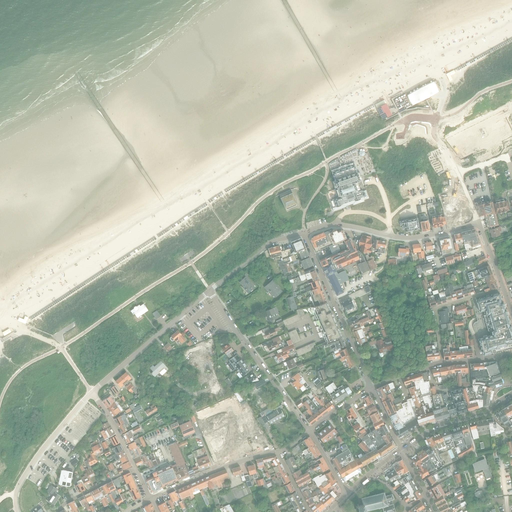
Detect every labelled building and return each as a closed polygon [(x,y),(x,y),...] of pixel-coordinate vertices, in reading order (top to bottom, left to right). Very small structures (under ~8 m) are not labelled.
[(433,82),(407,95),(412,104),(438,91),(433,82)] [(385,105),(379,109),(383,118),(390,115),(385,105)] [(511,132),(504,117),(454,142),(461,156),(511,132)] [(345,206),(352,203),(353,204),(364,201),(363,199),(368,197),(365,190),(363,191),(356,172),(354,165),(332,173),(334,180),(331,181),(337,197),(332,199),(335,207),(332,208),(333,211),(345,206)] [(285,208),(296,203),(290,189),(279,194),(285,208)] [(461,222),(470,219),(460,193),(453,196),(453,194),(450,195),(451,197),(444,199),(448,210),(449,225),(457,224),(456,223),(460,221),(461,222)] [(499,200),(502,212),(506,211),(509,210),(507,200),(504,201),(503,199),(499,200)] [(495,214),(495,213),(502,212),(499,200),(495,201),(496,203),(493,204),(494,208),(495,214)] [(495,214),(494,208),(492,208),(490,202),(481,204),(481,201),(474,203),(479,217),(482,216),(487,215),(490,227),(498,225),(495,213),(495,214)] [(446,224),(445,222),(444,216),(431,219),(433,228),(443,226),(443,224),(446,224)] [(417,218),(400,221),(400,225),(402,225),(403,229),(404,229),(405,231),(419,229),(417,218)] [(422,231),(429,230),(427,220),(427,218),(423,219),(423,221),(420,222),(422,231)] [(492,237),(499,235),(498,232),(501,231),(500,227),(490,230),(492,237)] [(320,250),(328,246),(345,239),(343,234),(343,233),(342,231),(341,230),(335,232),(334,230),(332,231),(331,229),(324,232),(313,236),(313,237),(311,238),(311,240),(314,247),(316,246),(317,249),(319,248),(320,250)] [(463,242),(464,243),(465,249),(475,246),(480,244),(475,230),(475,229),(471,230),(461,233),(462,241),(463,240),(463,241),(463,242)] [(462,241),(461,233),(454,235),(456,242),(454,243),(456,251),(459,250),(457,242),(460,241),(461,242),(463,242),(463,241),(463,240),(462,241)] [(359,251),(366,252),(366,251),(370,252),(371,249),(368,249),(371,245),(371,243),(371,239),(370,239),(371,236),(362,234),(362,237),(361,237),(359,240),(358,242),(359,246),(360,247),(359,251)] [(439,238),(442,255),(450,251),(451,249),(449,236),(439,238)] [(319,260),(322,266),(327,276),(327,275),(329,281),(345,273),(344,271),(337,275),(337,274),(338,274),(337,273),(336,271),(335,272),(334,269),(337,268),(338,269),(342,267),(342,268),(346,266),(355,262),(355,261),(359,260),(360,263),(358,264),(363,273),(370,270),(365,261),(361,253),(358,250),(356,251),(354,246),(354,247),(350,239),(350,238),(349,237),(345,239),(328,246),(332,255),(330,256),(330,257),(326,259),(325,258),(319,260)] [(300,238),(291,242),(291,243),(293,247),(295,254),(298,253),(306,249),(301,239),(302,238),(300,238)] [(378,248),(377,252),(378,252),(384,253),(386,241),(379,240),(378,248)] [(419,258),(424,257),(423,250),(421,251),(420,243),(412,245),(413,252),(418,252),(419,258)] [(279,246),(269,248),(271,257),(277,256),(281,255),(280,251),(279,246)] [(306,249),(298,253),(301,259),(308,256),(306,249)] [(461,260),(459,254),(457,254),(457,253),(455,253),(455,255),(452,255),(444,258),(446,264),(454,262),(453,260),(458,258),(458,260),(461,260)] [(376,267),(372,258),(371,256),(369,257),(368,254),(365,255),(366,258),(367,261),(371,270),(376,267)] [(486,260),(484,255),(477,259),(475,259),(476,261),(475,262),(476,264),(477,263),(477,264),(486,260)] [(304,269),(312,265),(309,257),(300,260),(304,269)] [(472,258),(464,262),(466,267),(475,263),(472,258)] [(421,266),(422,271),(425,270),(426,273),(432,271),(429,263),(421,266)] [(312,265),(304,269),(299,271),(301,275),(314,270),(312,265)] [(487,265),(478,269),(480,274),(478,275),(479,278),(480,278),(491,273),(487,265)] [(314,270),(301,275),(299,276),(301,280),(305,279),(305,278),(306,278),(307,280),(317,276),(314,270)] [(477,285),(476,281),(477,281),(477,279),(476,280),(474,280),(471,272),(467,273),(469,278),(470,282),(472,282),(474,287),(475,286),(477,285)] [(345,273),(329,281),(336,296),(343,292),(339,284),(348,280),(345,273)] [(485,280),(488,285),(496,282),(492,273),(484,276),(486,280),(485,280)] [(249,292),(254,287),(245,277),(239,282),(243,286),(242,287),(245,290),(246,289),(249,292)] [(309,290),(321,286),(318,280),(310,283),(312,285),(309,286),(310,287),(306,288),(307,291),(309,290)] [(489,288),(485,289),(486,291),(498,287),(495,282),(488,285),(487,285),(489,288)] [(275,297),(282,291),(274,283),(271,286),(269,283),(264,287),(269,292),(270,291),(275,297)] [(450,284),(448,285),(449,288),(449,290),(452,300),(458,298),(456,291),(453,292),(452,290),(454,289),(453,286),(450,284)] [(467,285),(466,285),(468,291),(469,295),(475,293),(472,284),(469,285),(469,286),(468,287),(467,285)] [(461,289),(464,297),(469,295),(468,291),(466,285),(464,286),(464,288),(461,289)] [(321,286),(309,290),(311,296),(323,291),(321,286)] [(446,291),(444,292),(444,293),(447,302),(452,300),(449,290),(449,288),(445,289),(446,291)] [(461,289),(456,291),(458,298),(464,297),(461,289)] [(317,306),(327,302),(323,291),(311,296),(310,296),(313,304),(310,305),(310,307),(317,306)] [(444,292),(438,293),(439,294),(442,304),(447,302),(444,293),(444,292)] [(491,295),(476,300),(478,305),(480,305),(482,311),(485,310),(486,314),(483,315),(488,331),(491,330),(492,335),(479,339),(478,339),(483,355),(492,352),(491,349),(511,342),(511,330),(510,324),(505,309),(503,302),(502,302),(499,292),(491,295)] [(438,293),(433,295),(434,298),(436,305),(442,304),(439,294),(438,293)] [(430,296),(427,297),(428,299),(430,307),(431,307),(436,305),(434,298),(433,295),(430,296)] [(296,307),(293,299),(293,296),(287,297),(291,310),(297,308),(296,307)] [(350,298),(341,302),(344,311),(354,307),(350,298)] [(317,306),(310,307),(318,326),(334,319),(327,302),(317,306)] [(144,312),(148,310),(144,304),(136,308),(136,307),(131,311),(133,314),(134,313),(136,316),(141,312),(141,311),(143,310),(144,312)] [(464,304),(454,307),(456,314),(464,311),(465,316),(466,317),(470,316),(470,315),(473,315),(472,309),(469,309),(466,310),(464,304)] [(275,314),(276,313),(278,313),(276,307),(267,310),(267,311),(265,311),(267,315),(268,314),(270,319),(268,320),(269,323),(273,322),(272,320),(277,317),(275,314)] [(379,320),(382,319),(380,315),(381,314),(378,310),(376,307),(374,308),(377,316),(375,317),(375,319),(378,317),(379,320)] [(305,314),(302,308),(296,309),(297,314),(282,320),(283,321),(284,324),(285,326),(301,320),(300,317),(305,314)] [(447,312),(448,312),(447,308),(442,309),(443,311),(439,312),(439,315),(440,315),(441,322),(448,321),(447,312)] [(156,319),(160,316),(156,310),(152,313),(156,319)] [(355,316),(357,319),(348,322),(350,327),(371,319),(371,318),(369,319),(368,316),(358,321),(357,319),(359,318),(357,315),(355,316)] [(352,332),(361,328),(361,326),(363,325),(363,323),(367,322),(373,320),(372,318),(371,319),(350,327),(352,332)] [(339,337),(341,336),(341,334),(334,319),(318,326),(324,340),(325,342),(331,340),(336,338),(339,337)] [(277,326),(273,328),(264,332),(267,338),(276,334),(275,331),(279,330),(277,327),(284,324),(283,321),(276,324),(277,326)] [(361,328),(352,332),(353,334),(356,340),(363,337),(365,336),(362,328),(361,328)] [(293,344),(301,340),(295,329),(288,332),(293,344)] [(170,338),(170,339),(171,341),(173,341),(174,340),(177,338),(181,343),(185,340),(181,335),(181,334),(177,330),(170,336),(171,337),(170,338)] [(468,334),(465,334),(466,344),(469,344),(470,345),(474,345),(473,339),(469,339),(468,334)] [(277,344),(281,342),(278,336),(272,339),(273,342),(267,345),(269,351),(278,347),(277,344)] [(331,340),(325,342),(323,342),(325,347),(334,343),(335,347),(333,348),(334,350),(333,351),(333,352),(340,348),(346,346),(341,336),(339,337),(336,338),(331,340)] [(363,337),(356,340),(358,346),(363,344),(363,343),(367,341),(365,336),(363,337)] [(382,338),(376,340),(377,345),(380,352),(379,353),(380,356),(381,357),(382,357),(383,356),(383,355),(382,352),(389,349),(390,351),(393,350),(390,339),(385,340),(386,342),(383,343),(382,338)] [(313,346),(316,345),(314,342),(295,350),(298,356),(315,349),(313,346)] [(167,343),(162,348),(166,352),(167,351),(168,352),(169,351),(168,351),(171,348),(167,343)] [(228,343),(222,348),(227,355),(233,350),(228,343)] [(283,351),(276,354),(279,361),(288,357),(287,354),(291,352),(295,350),(292,344),(288,346),(282,349),(283,351)] [(427,360),(440,358),(438,349),(435,350),(435,345),(425,346),(427,360)] [(341,357),(349,354),(346,347),(334,353),(335,356),(340,354),(341,357)] [(201,348),(188,352),(190,361),(198,359),(203,361),(205,367),(215,363),(211,352),(201,348)] [(471,348),(462,349),(463,357),(469,357),(469,356),(472,356),(476,356),(475,348),(471,348)] [(349,354),(341,357),(341,358),(342,361),(345,360),(349,367),(354,365),(349,354)] [(231,363),(230,365),(233,370),(235,369),(236,370),(246,363),(244,361),(243,361),(241,359),(237,362),(234,358),(230,361),(231,363)] [(289,368),(295,365),(292,359),(286,361),(287,365),(286,365),(288,368),(289,368)] [(490,376),(491,376),(499,373),(495,361),(482,363),(470,363),(471,378),(475,378),(479,378),(488,377),(490,376)] [(152,365),(149,368),(153,371),(151,373),(154,377),(159,372),(161,375),(168,369),(163,363),(161,364),(160,362),(154,367),(152,365)] [(246,363),(236,370),(238,372),(239,371),(242,376),(249,371),(246,367),(248,366),(246,363)] [(453,364),(448,366),(439,368),(441,380),(441,381),(442,383),(447,382),(446,374),(454,372),(453,364)] [(433,376),(437,375),(438,376),(437,376),(438,382),(441,381),(441,380),(439,368),(431,369),(433,376)] [(317,371),(320,380),(327,377),(324,369),(317,371)] [(427,371),(421,373),(420,372),(411,375),(413,381),(422,406),(423,405),(429,422),(435,420),(432,410),(429,395),(431,395),(429,387),(427,371)] [(126,372),(121,376),(126,382),(131,378),(126,372)] [(207,372),(203,381),(210,384),(212,389),(209,395),(219,399),(224,388),(220,379),(207,372)] [(253,373),(248,376),(251,381),(252,381),(253,381),(258,380),(257,377),(253,373)] [(297,390),(302,385),(304,388),(308,385),(300,375),(299,376),(298,373),(291,378),(293,381),(292,383),(297,390)] [(499,373),(491,376),(493,381),(493,382),(501,379),(499,373)] [(411,382),(413,381),(411,375),(402,378),(405,385),(410,383),(409,382),(411,382)] [(121,376),(115,381),(120,387),(126,382),(121,376)] [(479,385),(488,387),(488,382),(490,382),(493,381),(491,376),(490,376),(488,377),(479,378),(475,378),(471,379),(471,384),(479,385)] [(263,379),(254,384),(257,388),(265,383),(263,379)] [(503,383),(501,379),(493,382),(493,381),(490,382),(488,382),(488,387),(491,388),(491,387),(492,386),(494,386),(494,387),(503,383)] [(413,387),(409,388),(412,398),(415,408),(413,409),(415,414),(414,415),(415,415),(415,416),(417,419),(419,425),(429,422),(423,405),(422,406),(413,381),(411,382),(413,387)] [(333,382),(330,384),(325,387),(330,395),(332,398),(331,398),(333,401),(334,401),(335,404),(351,393),(350,392),(351,391),(347,386),(346,386),(345,385),(343,386),(342,385),(337,388),(333,382)] [(385,385),(382,386),(386,395),(390,393),(391,393),(389,388),(389,387),(390,389),(394,387),(392,382),(385,385)] [(479,385),(471,384),(472,387),(476,400),(478,407),(489,404),(489,399),(490,393),(491,388),(491,387),(491,388),(488,387),(479,385)] [(115,385),(110,388),(113,392),(112,393),(114,396),(119,392),(116,387),(115,385)] [(382,386),(377,389),(382,401),(388,399),(389,401),(391,400),(393,399),(392,397),(390,393),(386,395),(382,386)] [(465,388),(461,389),(467,410),(478,407),(476,400),(469,402),(465,388)] [(461,389),(456,390),(451,391),(453,400),(455,407),(457,413),(467,410),(461,389)] [(446,406),(445,402),(442,392),(439,393),(439,394),(436,394),(431,395),(429,395),(432,410),(435,420),(449,416),(447,408),(446,406)] [(102,401),(106,408),(112,404),(114,402),(115,401),(114,400),(113,399),(112,398),(112,397),(110,395),(108,396),(108,397),(107,397),(105,399),(104,399),(103,400),(103,401),(102,401)] [(367,405),(373,402),(369,395),(363,398),(367,405)] [(322,407),(318,410),(322,416),(328,411),(319,400),(316,396),(314,397),(317,401),(322,407)] [(394,411),(388,414),(392,423),(396,431),(395,432),(398,438),(409,431),(419,425),(417,419),(415,416),(415,415),(414,415),(415,414),(413,409),(415,408),(412,398),(406,400),(407,401),(403,403),(401,404),(401,402),(402,401),(400,398),(400,396),(393,399),(391,400),(394,405),(395,404),(398,410),(394,411)] [(319,400),(328,411),(334,406),(330,401),(326,404),(321,398),(319,400)] [(398,410),(395,404),(394,405),(391,400),(389,401),(388,399),(382,401),(388,414),(394,411),(398,410)] [(314,413),(309,408),(310,407),(305,401),(303,403),(301,400),(295,405),(298,408),(303,404),(307,409),(317,420),(322,416),(318,410),(314,413)] [(453,400),(445,402),(446,406),(447,408),(449,416),(457,413),(455,407),(453,400)] [(112,404),(106,408),(109,412),(117,406),(114,402),(115,402),(115,401),(114,402),(112,404)] [(261,416),(258,418),(262,425),(265,423),(268,421),(269,423),(279,418),(279,419),(284,416),(279,407),(282,406),(280,402),(272,407),(273,408),(271,409),(270,407),(263,411),(264,415),(261,416)] [(133,403),(130,405),(132,409),(133,411),(138,420),(138,421),(141,419),(137,411),(142,409),(140,405),(135,407),(133,403)] [(148,409),(144,411),(147,416),(157,409),(154,404),(150,406),(151,408),(150,409),(149,410),(148,409)] [(207,426),(203,428),(207,436),(208,436),(214,451),(216,451),(216,452),(214,453),(218,461),(229,456),(226,449),(229,448),(230,450),(241,445),(240,442),(258,434),(252,420),(254,419),(254,414),(250,404),(244,408),(242,409),(240,405),(230,410),(221,414),(226,425),(216,430),(215,428),(213,428),(211,424),(207,426)] [(364,415),(365,417),(369,415),(377,411),(373,404),(366,408),(368,412),(364,415)] [(511,406),(511,404),(502,409),(507,417),(508,419),(510,422),(511,422),(511,406)] [(117,406),(109,412),(113,417),(123,410),(119,405),(117,406)] [(347,412),(345,414),(348,420),(354,417),(355,419),(358,418),(351,407),(346,410),(347,412)] [(311,425),(317,420),(307,409),(306,410),(310,416),(306,419),(311,425)] [(496,412),(496,415),(500,421),(501,423),(505,425),(511,428),(511,427),(511,422),(510,422),(508,419),(507,417),(502,409),(496,412)] [(369,415),(373,423),(381,419),(377,411),(369,415)] [(120,415),(114,419),(122,433),(127,430),(124,425),(128,423),(125,418),(126,417),(124,414),(120,416),(120,415)] [(492,418),(487,419),(489,425),(490,429),(491,436),(495,435),(494,432),(493,432),(493,428),(496,427),(495,421),(493,421),(493,420),(492,418)] [(372,423),(375,429),(375,428),(379,427),(384,424),(381,419),(373,423),(372,423)] [(489,425),(487,419),(475,421),(477,431),(490,429),(489,425)] [(104,430),(100,432),(103,437),(104,439),(108,437),(115,434),(111,426),(108,421),(101,425),(104,430)] [(189,421),(180,425),(184,435),(193,431),(189,421)] [(469,423),(470,429),(473,439),(479,437),(477,431),(475,421),(469,423)] [(358,423),(352,426),(355,431),(361,428),(358,423)] [(320,438),(323,442),(334,434),(337,437),(336,437),(339,442),(344,440),(338,429),(336,430),(331,424),(318,434),(320,438)] [(383,435),(388,432),(384,424),(379,427),(375,428),(376,429),(379,435),(381,434),(382,435),(383,434),(383,435)] [(466,424),(460,426),(462,434),(469,452),(474,448),(469,431),(466,424)] [(132,429),(123,434),(127,443),(133,440),(131,436),(133,436),(132,434),(141,429),(139,425),(132,429)] [(460,426),(455,427),(457,435),(458,435),(464,455),(469,452),(462,434),(460,426)] [(457,435),(455,427),(449,429),(457,454),(458,458),(464,455),(458,435),(457,435)] [(376,429),(374,430),(372,431),(367,434),(360,438),(363,440),(364,439),(365,440),(368,446),(369,445),(371,447),(374,445),(376,447),(380,455),(395,445),(388,432),(383,435),(383,434),(382,435),(381,434),(379,435),(376,429)] [(449,429),(442,432),(440,432),(432,436),(436,444),(438,448),(437,449),(441,459),(444,465),(452,461),(458,458),(457,454),(449,429)] [(114,445),(119,442),(116,435),(110,438),(114,445)] [(309,447),(314,444),(309,436),(304,440),(308,447),(309,447)] [(430,446),(424,450),(428,456),(429,458),(435,467),(441,464),(438,460),(441,459),(437,449),(438,448),(436,444),(432,436),(426,439),(430,446)] [(93,440),(94,442),(90,444),(90,446),(95,455),(100,452),(100,451),(103,450),(99,443),(98,441),(99,441),(97,438),(93,440)] [(366,453),(370,461),(376,458),(371,450),(368,446),(365,440),(364,439),(363,440),(362,441),(358,445),(366,453)] [(136,441),(128,444),(130,450),(138,446),(136,441)] [(145,474),(144,474),(146,479),(145,479),(151,492),(163,486),(177,479),(178,480),(180,479),(188,476),(183,463),(185,462),(179,447),(177,444),(176,442),(168,445),(176,463),(173,465),(172,465),(170,465),(160,469),(159,468),(155,470),(145,474)] [(307,454),(317,448),(314,444),(309,447),(308,447),(302,451),(305,455),(304,456),(305,458),(309,455),(307,454)] [(121,445),(114,448),(115,450),(113,451),(115,454),(123,449),(121,445)] [(371,450),(376,458),(380,455),(376,447),(374,445),(371,447),(369,445),(368,446),(371,450)] [(85,454),(87,460),(90,465),(98,461),(94,455),(95,455),(90,446),(88,447),(91,451),(89,452),(91,456),(89,458),(87,453),(85,454)] [(138,446),(130,450),(133,457),(141,454),(138,446)] [(356,462),(355,460),(347,446),(341,449),(343,452),(335,456),(336,456),(332,459),(344,480),(345,481),(348,479),(349,480),(358,474),(357,474),(361,472),(361,470),(359,467),(363,465),(360,460),(356,462)] [(307,454),(309,455),(312,453),(315,457),(320,454),(317,448),(307,454)] [(115,454),(113,454),(116,460),(119,458),(125,455),(123,449),(115,454)] [(424,450),(417,455),(421,461),(422,462),(424,465),(428,472),(435,467),(429,458),(424,450)] [(147,460),(144,462),(145,464),(147,463),(148,464),(149,467),(158,464),(153,454),(151,455),(150,453),(149,454),(150,456),(151,459),(150,459),(148,460),(147,460)] [(363,465),(370,461),(366,453),(364,454),(364,453),(362,454),(361,453),(358,455),(359,457),(355,460),(356,462),(360,460),(363,465)] [(140,456),(134,458),(136,465),(142,462),(143,462),(144,462),(147,460),(145,455),(144,454),(141,455),(140,456)] [(118,466),(120,465),(129,461),(126,455),(125,455),(119,458),(122,463),(117,465),(118,466)] [(207,455),(197,459),(200,468),(211,464),(207,455)] [(424,465),(422,462),(421,461),(417,455),(411,459),(417,470),(424,465)] [(276,456),(275,456),(271,458),(271,460),(272,460),(273,462),(271,463),(273,467),(281,463),(276,456)] [(292,473),(295,472),(292,466),(296,463),(292,456),(286,460),(292,473)] [(310,467),(311,469),(312,470),(325,462),(322,457),(316,460),(318,463),(315,465),(314,464),(310,467)] [(263,462),(262,458),(257,459),(256,460),(258,468),(263,467),(265,472),(265,473),(267,478),(270,476),(265,466),(264,467),(263,462)] [(402,459),(383,469),(387,475),(395,471),(398,475),(399,475),(405,483),(412,479),(408,470),(402,459)] [(485,459),(472,463),(475,471),(482,469),(483,472),(483,471),(486,479),(490,477),(490,478),(490,477),(492,477),(490,472),(491,472),(488,463),(489,464),(487,465),(485,459)] [(87,466),(88,469),(86,470),(89,477),(95,475),(90,465),(87,460),(85,461),(87,466)] [(131,466),(129,461),(120,465),(123,470),(131,466)] [(185,462),(183,463),(188,476),(189,478),(190,478),(195,476),(192,468),(191,468),(188,469),(185,462)] [(329,468),(325,462),(312,470),(311,469),(310,470),(308,471),(310,474),(315,471),(314,471),(320,468),(322,472),(329,468)] [(196,466),(192,468),(195,476),(200,474),(197,466),(196,463),(194,463),(196,466)] [(273,467),(275,473),(284,469),(281,463),(273,467)] [(254,478),(257,477),(253,464),(247,466),(249,475),(253,474),(254,478)] [(421,478),(429,474),(428,472),(424,465),(417,470),(421,478)] [(239,466),(231,469),(234,475),(235,475),(236,477),(238,476),(238,474),(240,473),(241,476),(242,481),(245,480),(244,476),(244,475),(243,472),(241,472),(239,466)] [(277,477),(280,476),(286,472),(284,469),(275,473),(277,477)] [(292,473),(295,479),(302,475),(299,469),(295,472),(292,473)] [(299,486),(306,483),(307,482),(306,481),(312,478),(310,474),(308,471),(310,470),(309,469),(304,471),(305,473),(302,475),(295,479),(299,486)] [(63,470),(61,477),(70,479),(72,472),(63,470)] [(222,486),(221,482),(229,479),(226,470),(210,475),(214,485),(217,484),(218,488),(222,486)] [(314,480),(317,486),(318,489),(315,491),(320,500),(325,506),(334,498),(329,492),(327,488),(336,481),(330,471),(319,476),(318,475),(313,478),(314,480)] [(395,486),(396,488),(401,485),(405,483),(399,475),(398,475),(395,471),(387,475),(390,481),(395,478),(397,480),(392,483),(394,485),(395,486)] [(126,483),(133,480),(130,472),(122,475),(123,478),(124,478),(126,483)] [(286,472),(280,476),(284,484),(290,481),(286,472)] [(430,475),(422,480),(425,485),(435,479),(440,477),(437,472),(431,475),(430,475)] [(85,485),(90,483),(86,473),(83,474),(84,476),(81,477),(85,485)] [(204,478),(208,486),(209,489),(214,486),(214,485),(210,475),(204,478)] [(248,475),(244,476),(245,480),(248,487),(252,486),(250,480),(250,481),(248,475)] [(70,479),(61,477),(60,484),(69,486),(70,479)] [(120,485),(117,478),(112,480),(114,484),(115,484),(117,487),(120,485)] [(208,486),(204,478),(195,482),(199,489),(199,490),(208,486)] [(258,480),(257,480),(258,486),(263,484),(264,487),(264,490),(268,488),(268,487),(268,486),(267,486),(266,482),(265,483),(263,478),(258,480)] [(407,496),(408,496),(410,495),(418,490),(412,479),(405,483),(401,485),(403,488),(402,489),(400,487),(397,489),(404,499),(407,496)] [(85,489),(81,482),(82,482),(81,480),(77,482),(78,484),(76,485),(77,489),(78,492),(79,491),(79,492),(85,489)] [(126,483),(125,484),(125,485),(126,486),(127,485),(129,490),(136,487),(133,480),(126,483)] [(302,492),(308,488),(311,486),(312,489),(317,486),(314,480),(312,482),(313,483),(310,485),(310,486),(309,486),(308,487),(306,483),(299,486),(302,492)] [(112,481),(106,484),(112,496),(114,498),(116,497),(113,489),(115,488),(112,481)] [(190,484),(193,492),(199,489),(195,482),(190,484)] [(288,493),(294,490),(290,482),(284,485),(288,493)] [(112,496),(106,484),(100,487),(105,495),(107,494),(107,493),(108,492),(109,494),(112,501),(114,500),(114,498),(112,496)] [(193,492),(190,484),(183,487),(177,490),(181,499),(190,495),(191,498),(194,496),(192,492),(193,492)] [(436,485),(428,490),(431,495),(439,490),(442,489),(439,484),(436,485)] [(53,494),(55,492),(57,489),(51,485),(47,491),(53,494)] [(106,497),(105,498),(99,487),(91,491),(95,499),(98,497),(99,499),(101,498),(104,506),(108,504),(107,503),(108,503),(109,503),(106,497)] [(141,497),(136,487),(129,490),(134,500),(141,497)] [(302,492),(304,496),(310,493),(310,494),(312,493),(310,489),(309,490),(308,488),(302,492)] [(171,499),(172,502),(179,499),(175,490),(168,494),(170,499),(171,499)] [(418,490),(410,495),(411,497),(412,496),(415,500),(422,496),(418,490)] [(439,490),(431,495),(433,499),(442,495),(439,490)] [(436,505),(445,500),(443,497),(446,495),(447,495),(450,493),(450,492),(451,492),(450,490),(447,493),(442,495),(433,499),(436,505)] [(288,495),(291,501),(298,497),(295,491),(288,495)] [(315,503),(320,510),(325,506),(320,500),(315,491),(313,492),(312,493),(310,494),(312,497),(314,502),(315,503)] [(47,500),(48,501),(54,505),(60,496),(55,492),(53,494),(49,499),(48,498),(47,500)] [(93,501),(94,501),(90,492),(84,495),(88,501),(92,499),(93,501)] [(377,508),(378,508),(379,508),(379,507),(382,507),(383,511),(395,511),(393,504),(392,500),(394,499),(392,494),(385,496),(385,493),(385,492),(384,492),(383,492),(384,492),(380,493),(379,493),(379,494),(376,494),(375,494),(375,495),(373,495),(371,496),(371,495),(370,495),(370,496),(367,497),(366,496),(366,497),(362,498),(362,497),(361,498),(361,499),(363,504),(359,505),(358,504),(357,504),(357,506),(356,506),(356,508),(358,507),(359,511),(357,511),(361,511),(363,511),(362,511),(365,511),(366,511),(367,511),(370,510),(370,511),(371,510),(374,509),(374,510),(375,509),(377,508)] [(462,492),(456,495),(452,497),(455,502),(459,499),(459,498),(463,496),(462,492)] [(317,511),(320,510),(315,503),(314,502),(312,497),(310,494),(310,493),(304,496),(307,503),(311,508),(312,511),(317,511)] [(87,509),(90,508),(83,495),(78,498),(82,506),(84,504),(87,509)] [(120,496),(114,500),(117,505),(123,502),(120,496)] [(291,501),(294,507),(301,503),(298,497),(291,501)] [(170,507),(174,505),(172,502),(171,499),(170,499),(167,500),(169,505),(167,506),(165,502),(158,505),(161,511),(168,508),(170,507)] [(79,511),(80,511),(74,500),(68,504),(71,511),(74,510),(75,511),(79,511)] [(440,511),(449,507),(445,500),(436,505),(440,511)] [(453,511),(457,509),(457,508),(461,506),(461,507),(467,504),(465,501),(460,504),(459,502),(449,507),(440,511),(453,511)] [(420,510),(424,507),(420,502),(414,507),(417,511),(419,511),(420,510)] [(144,506),(146,511),(148,511),(154,509),(151,503),(144,506)] [(275,511),(280,511),(276,504),(275,503),(271,505),(275,511)] [(301,503),(294,507),(296,511),(297,511),(304,508),(301,503)]
